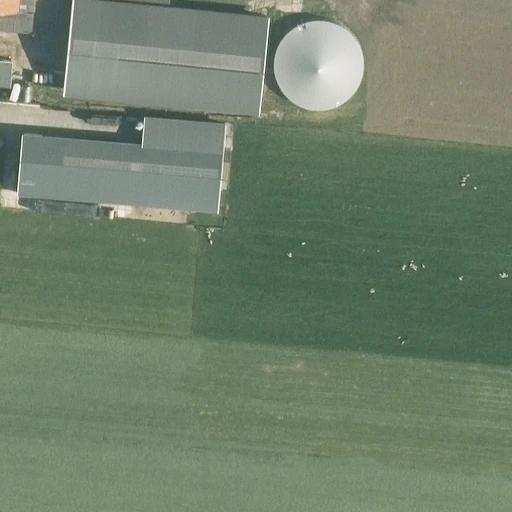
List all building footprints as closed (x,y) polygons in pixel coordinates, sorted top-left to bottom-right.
[(0,0),(0,30),(31,33),(34,0),(0,0)] [(95,0),(73,0),(64,93),(254,112),(264,17),(95,0)] [(362,71),(363,64),(362,56),(360,48),(357,41),(353,35),(347,29),(341,25),(334,21),(329,20),(326,19),(318,19),(310,19),(303,21),(296,25),(289,29),(284,35),(279,41),(276,48),(274,56),(273,64),(274,71),(276,79),(279,86),(284,93),(289,98),(296,103),(303,106),(310,108),(318,109),(326,108),(334,106),(341,103),(347,98),(353,93),(357,86),(360,79),(362,71)] [(0,55),(0,83),(14,84),(15,56),(0,55)] [(22,132),(17,195),(21,195),(218,212),(224,144),(226,122),(145,115),(143,142),(80,136),(22,132)]
